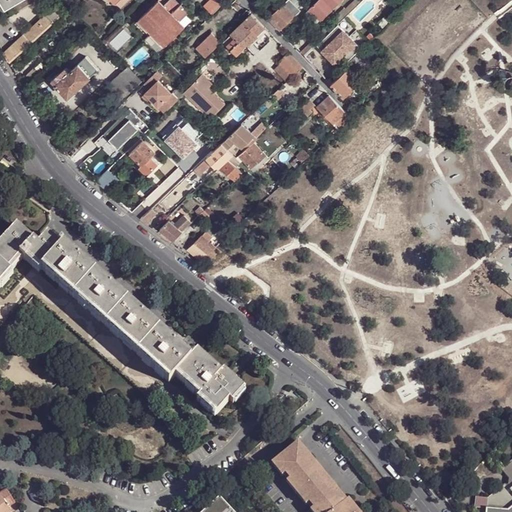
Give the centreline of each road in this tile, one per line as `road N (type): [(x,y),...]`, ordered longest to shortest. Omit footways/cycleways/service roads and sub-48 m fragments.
road 1 (residential): [(0,81),(71,188),(328,390),(430,511)]
road 2 (residential): [(343,102),(244,0)]
road 3 (unknown): [(345,409),(310,436),(354,496)]
